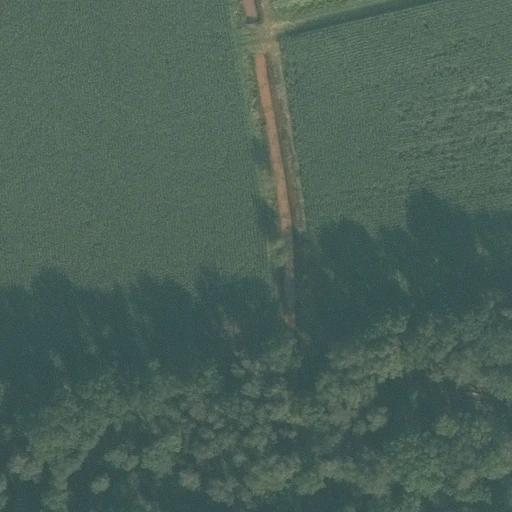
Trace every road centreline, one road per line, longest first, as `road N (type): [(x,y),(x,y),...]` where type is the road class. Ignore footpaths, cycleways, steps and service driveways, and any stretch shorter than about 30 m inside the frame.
road 1 (track): [(271,33),(303,236),(316,511)]
road 2 (track): [(410,0),(233,42)]
